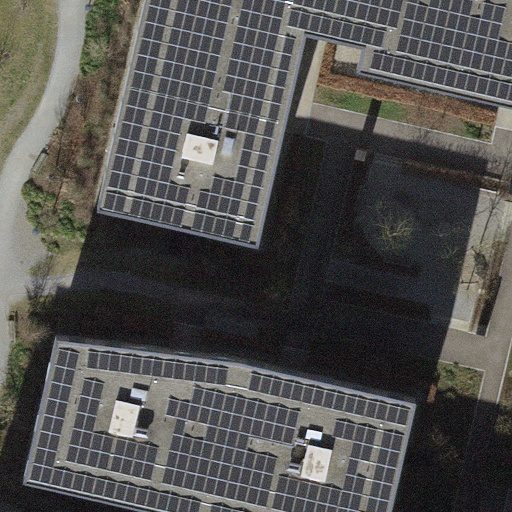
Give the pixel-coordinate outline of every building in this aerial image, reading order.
[(146,0),(141,26),(300,63),(307,30),(320,33),(364,43),(359,67),(430,84),(450,0),(146,0)] [(511,0),(450,0),(430,84),(511,102),(511,0)] [(141,26),(99,204),(260,240),(288,113),(300,63),(141,26)] [(186,349),(58,333),(24,476),(185,511),(204,511),(240,356),(186,349)] [(292,368),(240,356),(204,511),(390,511),(417,397),(292,368)]
